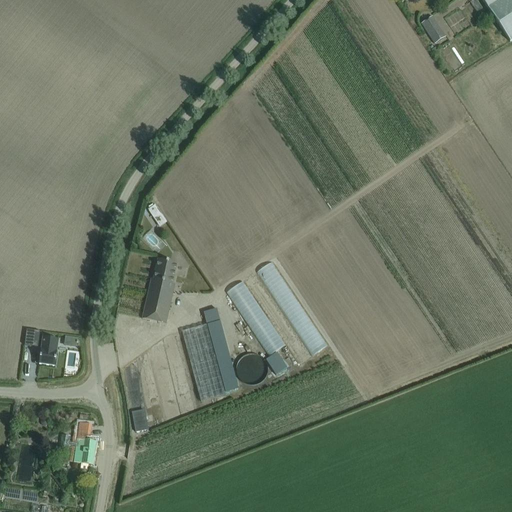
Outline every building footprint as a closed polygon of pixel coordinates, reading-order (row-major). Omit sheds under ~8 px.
[(511,40),(511,0),(480,0),(509,43),(511,40)] [(445,38),(431,17),(420,24),(434,45),(445,38)] [(163,195),(155,200),(167,217),(175,212),(163,195)] [(191,222),(199,219),(197,212),(188,215),(191,222)] [(268,261),(316,347),(331,338),(283,253),(268,261)] [(176,264),(167,262),(158,260),(153,280),(151,280),(142,319),(165,325),(171,301),(173,290),(170,290),(176,264)] [(207,326),(182,333),(200,402),(226,396),(207,326)] [(26,332),(24,348),(38,349),(40,334),(26,332)] [(40,355),(39,365),(54,367),(58,342),(43,340),(41,351),(40,355)] [(79,424),(73,463),(81,464),(80,470),(87,471),(88,465),(92,466),(96,443),(96,442),(89,441),(91,425),(79,424)] [(103,440),(103,430),(92,430),(92,439),(103,440)]
